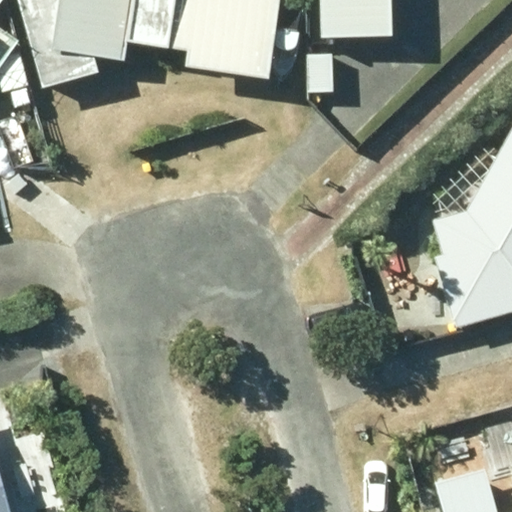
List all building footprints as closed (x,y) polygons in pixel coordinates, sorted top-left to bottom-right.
[(19,0),(42,81),(101,65),(96,48),(124,52),(127,33),(188,42),(186,59),(268,71),(278,0),(19,0)] [(393,27),(392,0),(320,0),(321,29),(393,27)] [(442,248),(434,250),(455,322),(511,304),(511,120),(467,202),(432,212),(442,248)] [(511,511),(511,422),(511,423),(511,459),(511,460),(511,463),(511,508),(499,511),(511,511)] [(0,511),(9,511),(0,477),(0,511)]
